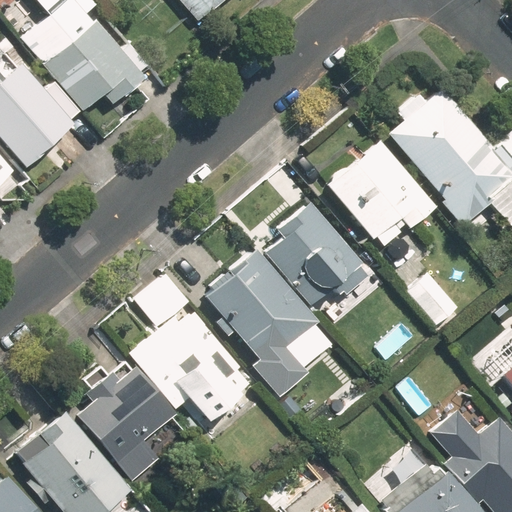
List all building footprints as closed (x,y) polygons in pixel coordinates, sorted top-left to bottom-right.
[(24,0),(40,18),(15,40),(35,63),(31,67),(72,114),(94,95),(103,106),(114,96),(117,100),(135,84),(76,16),(87,6),(82,0),(24,0)] [(172,0),(194,24),(220,0),(172,0)] [(0,149),(12,163),(69,115),(42,84),(36,89),(15,63),(0,75),(0,149)] [(394,121),(379,137),(434,201),(432,203),(454,229),(481,205),(500,227),(511,216),(511,167),(488,142),(480,150),(430,92),(419,101),(412,93),(388,114),(394,121)] [(316,184),(318,186),(364,240),(388,220),(397,230),(424,207),(367,140),(316,184)] [(0,206),(6,214),(23,199),(0,174),(0,206)] [(361,276),(296,202),(265,230),(271,237),(255,252),(311,315),(335,294),(337,297),(361,276)] [(306,323),(243,251),(192,294),(193,296),(249,360),(244,365),(272,398),(301,373),(278,347),(306,323)] [(437,261),(421,275),(419,273),(399,291),(430,327),(451,309),(467,295),(437,261)] [(119,355),(167,411),(177,401),(196,423),(240,385),(174,309),(182,302),(159,274),(129,300),(152,327),(119,355)] [(511,355),(488,377),(511,403),(500,413),(511,426),(511,355)] [(123,481),(152,455),(152,427),(165,415),(122,368),(106,382),(97,372),(76,391),(86,403),(68,419),(123,481)] [(511,511),(511,448),(486,418),(467,434),(447,410),(419,433),(441,458),(432,466),(465,506),(469,503),(476,511),(511,511)] [(118,490),(50,411),(6,449),(15,460),(11,464),(23,478),(18,482),(38,505),(42,501),(51,511),(100,511),(97,509),(118,490)] [(466,511),(419,458),(373,498),(385,511),(466,511)] [(0,511),(24,511),(0,485),(0,511)] [(353,511),(347,505),(338,511),(309,511),(290,490),(265,511),(353,511)]
